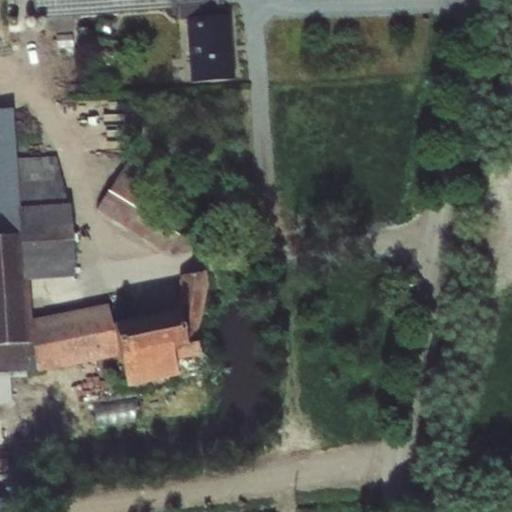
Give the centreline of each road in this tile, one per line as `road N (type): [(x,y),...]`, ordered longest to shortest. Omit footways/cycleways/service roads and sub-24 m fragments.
road 1 (unclassified): [(393,511),(480,0)]
road 2 (track): [(402,462),(0,508)]
